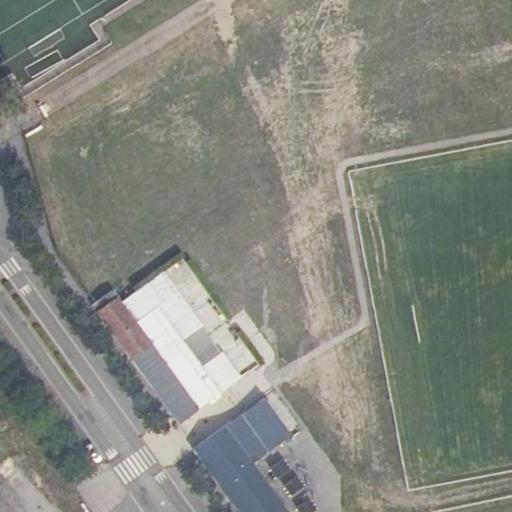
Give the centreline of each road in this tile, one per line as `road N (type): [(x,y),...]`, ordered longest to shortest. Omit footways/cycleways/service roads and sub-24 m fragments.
road 1 (tertiary): [(184,511),(0,258)]
road 2 (tertiary): [(0,298),(154,511)]
